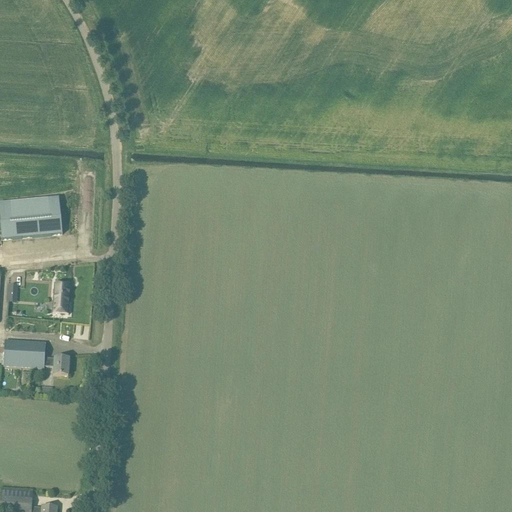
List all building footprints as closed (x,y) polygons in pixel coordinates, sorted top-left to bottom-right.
[(62,236),(58,200),(58,198),(0,203),(0,217),(2,241),(62,236)] [(55,285),(53,315),(69,316),(71,286),(55,285)] [(7,286),(6,304),(16,304),(18,286),(7,286)] [(46,344),(5,342),(3,367),(34,369),(44,370),(44,368),(54,369),(54,377),(68,378),(69,360),(55,360),(45,360),(46,344)] [(32,501),(0,499),(0,503),(0,511),(56,511),(57,509),(42,508),(42,509),(32,508),(32,501)]
